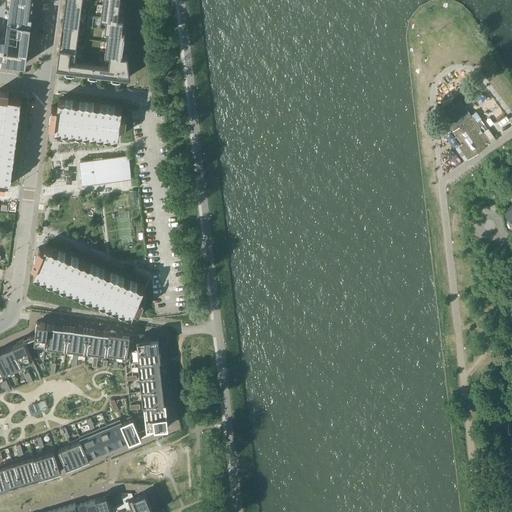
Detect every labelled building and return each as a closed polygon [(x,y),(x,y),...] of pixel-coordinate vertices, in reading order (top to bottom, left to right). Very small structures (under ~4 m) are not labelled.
[(0,0),(0,62),(2,61),(2,60),(25,63),(26,63),(27,55),(27,54),(28,45),(28,44),(29,35),(29,34),(31,23),(33,0),(0,0)] [(64,8),(64,10),(81,12),(82,0),(81,0),(65,0),(65,1),(65,2),(65,7),(64,8)] [(102,3),(101,15),(106,16),(123,18),(123,17),(117,16),(118,14),(120,14),(121,6),(119,6),(119,5),(102,3)] [(64,10),(62,22),(79,24),(81,12),(64,10)] [(106,16),(105,28),(108,28),(124,30),(125,29),(122,29),(123,18),(106,16)] [(62,22),(61,34),(78,36),(79,24),(62,22)] [(108,28),(106,39),(123,42),(123,40),(124,40),(125,36),(124,36),(124,30),(108,28)] [(61,34),(59,45),(76,48),(78,36),(61,34)] [(106,39),(105,51),(122,53),(122,46),(123,46),(124,42),(123,42),(106,39)] [(58,55),(58,57),(75,59),(76,48),(59,45),(59,47),(59,48),(59,49),(59,54),(58,54),(58,55)] [(105,51),(103,63),(129,66),(127,54),(122,53),(105,51)] [(58,57),(57,67),(65,68),(65,71),(66,71),(66,72),(66,71),(70,71),(72,72),(73,72),(74,72),(74,69),(77,70),(88,71),(88,74),(89,74),(89,75),(89,74),(92,74),(95,75),(96,75),(97,75),(97,72),(105,73),(111,74),(111,77),(112,77),(113,77),(116,77),(119,78),(120,78),(121,75),(130,76),(129,66),(103,63),(75,59),(58,57)] [(0,186),(5,188),(6,182),(10,183),(14,155),(19,113),(21,98),(8,96),(0,95),(0,186)] [(54,130),(118,138),(122,107),(58,99),(57,106),(52,106),(49,125),(55,125),(54,130)] [(472,117),(461,101),(441,114),(453,130),(472,117)] [(453,130),(462,143),(459,145),(468,158),(490,142),(472,117),(453,130)] [(128,155),(80,160),(83,184),(131,179),(128,155)] [(39,247),(31,265),(35,266),(36,267),(33,274),(66,288),(99,301),(131,315),(135,307),(138,299),(143,287),(110,273),(78,259),(45,245),(43,249),(39,247)] [(45,344),(48,324),(48,323),(47,323),(45,323),(45,322),(38,321),(36,321),(36,323),(35,334),(30,336),(27,337),(27,338),(29,337),(29,342),(34,343),(44,344),(45,344)] [(55,349),(58,325),(55,325),(56,325),(48,324),(45,344),(44,344),(44,350),(54,351),(55,351),(55,349)] [(59,326),(59,325),(58,325),(55,349),(65,350),(68,326),(61,326),(59,326)] [(76,328),(76,327),(68,326),(65,350),(76,352),(79,328),(78,328),(76,328)] [(86,353),(86,351),(89,329),(81,328),(79,328),(76,352),(86,353)] [(96,330),(89,329),(86,351),(96,352),(99,330),(98,330),(98,331),(96,330)] [(99,331),(100,330),(99,330),(96,352),(96,353),(106,354),(106,353),(107,353),(107,352),(106,352),(109,332),(108,332),(102,331),(99,331)] [(107,352),(116,353),(119,332),(118,332),(116,332),(116,331),(108,330),(108,332),(109,332),(106,352),(107,352)] [(127,354),(130,333),(122,332),(122,333),(120,332),(119,332),(116,353),(126,355),(127,355),(127,354)] [(144,335),(136,334),(130,333),(129,341),(136,341),(137,349),(137,350),(159,347),(158,343),(159,343),(158,340),(158,336),(144,338),(144,335)] [(14,344),(24,367),(25,367),(34,363),(24,339),(17,341),(16,342),(14,343),(13,343),(13,344),(14,344)] [(25,368),(25,367),(24,367),(14,344),(13,344),(12,344),(7,347),(5,348),(3,348),(3,349),(12,371),(13,373),(24,368),(25,368)] [(139,362),(159,359),(159,360),(160,360),(160,352),(159,352),(159,348),(159,347),(137,350),(139,361),(139,362)] [(0,372),(1,374),(0,375),(1,376),(12,371),(3,349),(2,349),(1,349),(0,349),(0,372)] [(159,361),(159,360),(159,359),(139,362),(139,361),(138,361),(139,377),(161,374),(161,373),(160,367),(160,363),(159,361)] [(139,377),(141,391),(163,388),(162,387),(162,382),(161,378),(161,377),(161,375),(161,374),(139,377)] [(144,405),(164,403),(164,402),(164,401),(163,396),(163,395),(163,394),(163,392),(163,389),(163,388),(141,391),(143,406),(144,406),(144,405)] [(49,409),(45,400),(40,402),(37,403),(33,404),(28,406),(31,416),(49,409)] [(165,404),(165,403),(165,402),(164,402),(164,403),(144,405),(144,406),(145,417),(167,415),(167,414),(166,414),(166,411),(166,410),(165,407),(166,407),(166,406),(165,406),(165,404)] [(132,415),(120,420),(129,441),(128,441),(129,442),(131,441),(130,441),(132,440),(132,441),(134,440),(136,439),(137,438),(139,437),(139,438),(141,437),(138,431),(133,419),(133,417),(132,416),(132,415)] [(143,429),(138,431),(141,437),(143,436),(144,436),(144,435),(147,434),(148,434),(156,431),(156,430),(156,427),(158,427),(159,427),(160,427),(161,427),(163,426),(163,427),(164,427),(164,426),(166,426),(168,426),(168,425),(167,425),(167,423),(167,421),(167,419),(167,418),(166,416),(167,416),(167,415),(145,417),(146,428),(143,429)] [(106,424),(115,446),(116,446),(118,445),(128,441),(129,441),(120,420),(119,418),(106,424)] [(106,424),(93,430),(102,452),(103,452),(105,451),(115,446),(106,424)] [(79,437),(80,436),(89,457),(90,457),(96,454),(99,453),(101,452),(102,452),(93,430),(79,436),(79,437)] [(68,441),(69,443),(70,443),(78,463),(80,462),(81,462),(83,461),(84,461),(86,460),(87,460),(86,460),(87,460),(87,459),(88,459),(89,459),(89,458),(89,457),(80,436),(79,437),(68,441)] [(78,463),(70,443),(69,443),(59,448),(58,448),(63,460),(66,468),(67,468),(69,467),(70,467),(70,466),(72,466),(73,466),(72,466),(73,466),(73,465),(74,465),(75,465),(75,464),(77,463),(78,463),(78,464),(78,463)] [(59,465),(54,448),(53,448),(43,451),(50,474),(52,473),(53,473),(54,473),(53,473),(54,473),(56,472),(57,472),(60,471),(61,471),(60,471),(61,471),(59,465)] [(50,474),(43,451),(32,454),(39,476),(39,477),(40,477),(40,478),(40,477),(43,476),(43,477),(43,476),(44,476),(46,475),(47,475),(49,474),(50,474)] [(38,477),(39,477),(39,476),(32,454),(33,454),(33,453),(22,457),(29,480),(30,479),(32,479),(33,478),(38,477)] [(28,480),(29,480),(22,457),(13,459),(12,460),(19,483),(20,482),(25,481),(26,481),(28,480)] [(1,464),(8,486),(9,486),(10,486),(15,484),(16,484),(18,483),(19,483),(12,460),(1,463),(1,464)] [(0,489),(6,488),(8,487),(9,487),(9,486),(8,486),(1,464),(0,464),(0,489)] [(128,500),(132,511),(149,504),(145,493),(128,500)] [(106,495),(95,499),(99,511),(111,511),(106,496),(106,495)] [(99,511),(95,499),(85,502),(88,511),(99,511)] [(88,511),(85,502),(75,505),(77,511),(88,511)] [(71,504),(64,506),(65,511),(77,511),(75,505),(75,503),(71,504)]
